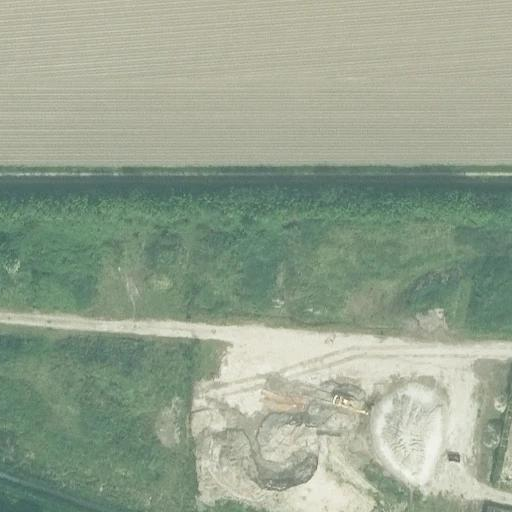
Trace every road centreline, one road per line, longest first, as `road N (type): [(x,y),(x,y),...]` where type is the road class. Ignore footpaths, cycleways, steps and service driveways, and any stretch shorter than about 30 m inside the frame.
road 1 (track): [(0,320),(258,333),(410,353),(511,350)]
road 2 (track): [(511,180),(0,181)]
